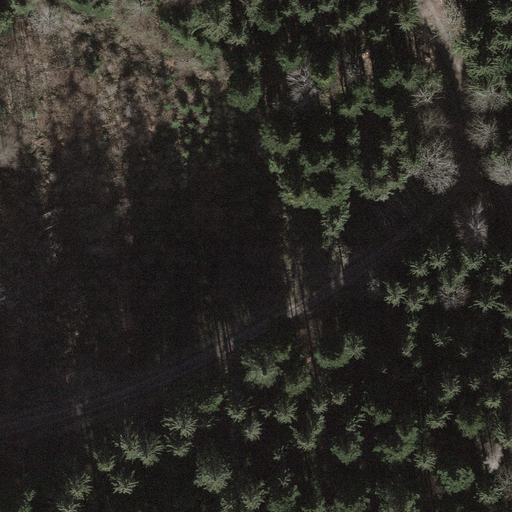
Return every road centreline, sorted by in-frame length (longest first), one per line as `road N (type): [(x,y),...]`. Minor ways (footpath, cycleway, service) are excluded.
road 1 (track): [(0,442),(165,375),(396,254),(480,159)]
road 2 (track): [(511,225),(398,0)]
